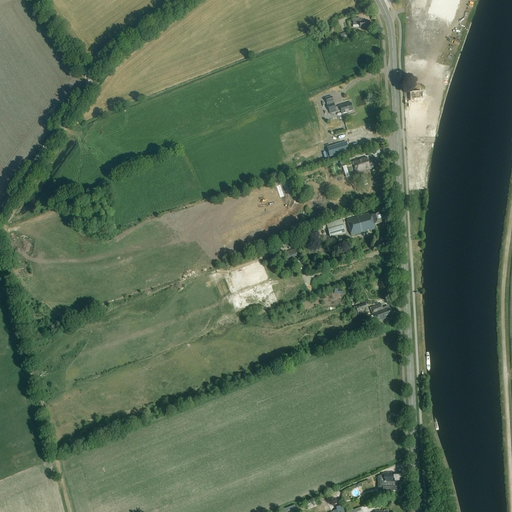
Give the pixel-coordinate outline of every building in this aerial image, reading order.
[(360,18),(353,19),(353,26),(360,26),(360,28),(361,29),(363,29),(363,28),(364,28),(370,28),(370,22),(364,22),(364,20),(360,20),(360,18)] [(424,100),(427,100),(427,95),(423,95),(422,91),(410,91),(411,100),(408,100),(409,118),(410,118),(410,120),(409,120),(409,130),(426,130),(426,117),(425,100),(424,100)] [(327,106),(329,112),(329,115),(336,113),(341,111),(342,114),(353,111),(350,103),(334,108),(333,104),(331,97),(325,99),(327,106)] [(346,142),(327,148),(329,156),(348,150),(346,142)] [(341,166),(350,163),(348,156),(339,159),(341,166)] [(367,156),(354,160),(357,173),(372,169),(371,167),(377,165),(375,158),(369,160),(367,156)] [(370,213),(347,220),(351,235),(374,228),(373,224),(381,221),(378,212),(370,214),(370,213)] [(328,230),(330,237),(346,233),(342,220),(328,224),(329,229),(328,230)] [(290,240),(282,243),(283,248),(288,246),(289,248),(298,245),(297,240),(291,242),(290,240)] [(295,249),(285,252),(288,260),(298,256),(295,249)] [(365,303),(353,308),(356,314),(359,315),(369,312),(365,303)] [(389,319),(392,317),(391,315),(392,315),(389,309),(388,307),(383,308),(382,309),(380,304),(371,308),(376,322),(387,318),(387,317),(388,316),(389,319)] [(382,477),(378,477),(378,486),(379,494),(384,494),(390,494),(390,492),(393,492),(393,491),(397,491),(396,483),(402,482),(402,473),(393,474),(393,472),(386,473),(382,473),(382,477)]
